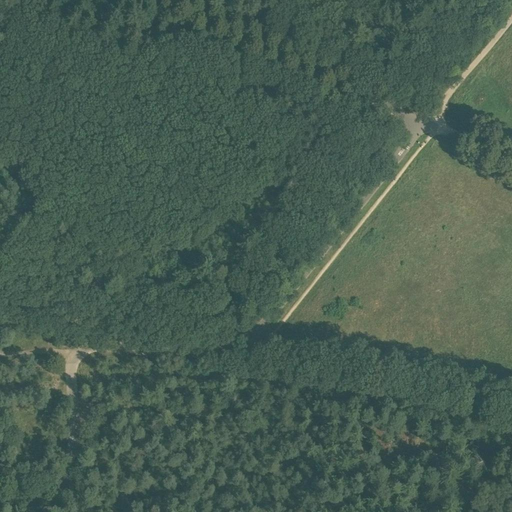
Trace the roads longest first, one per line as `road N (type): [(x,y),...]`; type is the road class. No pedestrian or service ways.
road 1 (unclassified): [(46,511),(71,446),(76,353),(106,346),(224,352),(247,340),(425,125)]
road 2 (track): [(425,125),(511,23)]
